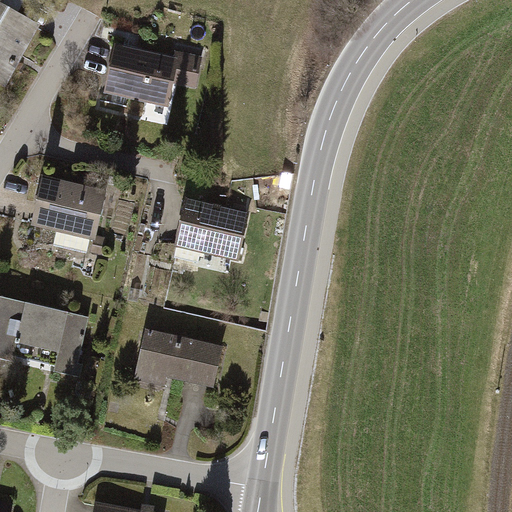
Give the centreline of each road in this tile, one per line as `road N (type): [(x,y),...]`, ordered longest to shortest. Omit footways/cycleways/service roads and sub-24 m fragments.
road 1 (secondary): [(262,488),(331,117),(366,49),(414,0)]
road 2 (residential): [(262,488),(64,455)]
road 3 (residential): [(22,132),(157,174)]
road 4 (residential): [(22,132),(86,17)]
